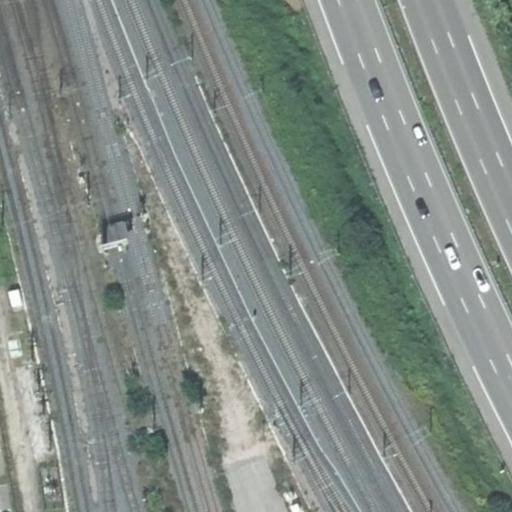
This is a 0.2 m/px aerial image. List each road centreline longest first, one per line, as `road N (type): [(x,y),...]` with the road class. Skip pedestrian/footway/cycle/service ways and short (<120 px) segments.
road 1 (trunk): [(348,0),(469,298),(511,382)]
road 2 (trunk): [(511,205),(427,0)]
road 3 (track): [(31,511),(0,337)]
